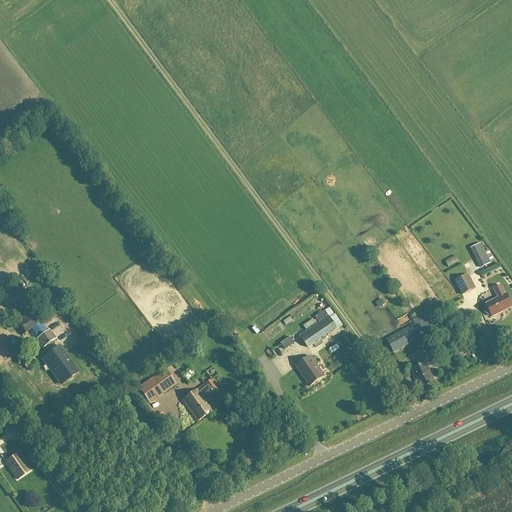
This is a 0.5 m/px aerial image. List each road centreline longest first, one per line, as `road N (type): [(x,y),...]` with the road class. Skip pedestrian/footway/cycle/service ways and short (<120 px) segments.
road 1 (unclassified): [(213,511),(511,367)]
road 2 (trunk): [(289,511),(511,404)]
